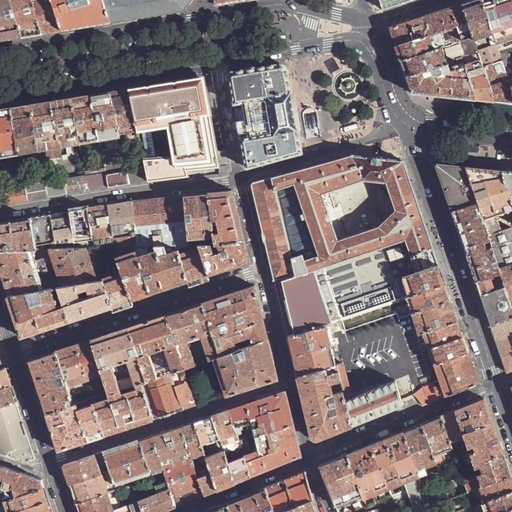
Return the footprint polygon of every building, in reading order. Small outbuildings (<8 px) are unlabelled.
[(0,0),(0,39),(23,36),(11,0),(0,0)] [(11,0),(23,36),(42,32),(32,0),(11,0)] [(63,29),(53,0),(32,0),(42,32),(63,29)] [(53,0),(63,29),(111,21),(104,0),(53,0)] [(104,0),(111,21),(185,9),(191,0),(104,0)] [(379,0),(380,1),(383,9),(409,0),(379,0)] [(481,0),(470,0),(462,3),(473,35),(474,39),(488,34),(493,32),(481,0)] [(511,0),(481,0),(493,32),(496,41),(496,42),(511,37),(511,0)] [(462,3),(422,16),(428,34),(440,30),(452,26),(457,25),(462,39),(473,35),(462,3)] [(422,16),(389,27),(392,37),(395,45),(428,34),(422,16)] [(452,26),(440,30),(441,34),(445,45),(457,40),(452,26)] [(493,32),(488,34),(489,37),(491,36),(493,42),(496,41),(493,32)] [(428,34),(395,45),(398,54),(400,59),(433,48),(428,34)] [(434,36),(428,34),(433,48),(438,47),(434,36)] [(441,34),(434,36),(438,47),(440,46),(445,45),(441,34)] [(473,35),(462,39),(467,55),(479,51),(478,50),(474,39),(473,35)] [(445,45),(440,46),(446,62),(447,62),(462,57),(467,55),(462,39),(457,40),(445,45)] [(433,48),(400,59),(403,69),(405,75),(446,62),(440,46),(438,47),(433,48)] [(485,47),(478,50),(479,51),(481,59),(483,66),(491,63),(485,47)] [(481,59),(479,51),(467,55),(462,57),(464,64),(465,64),(481,59)] [(462,57),(447,62),(449,69),(464,64),(462,57)] [(476,98),(494,100),(490,85),(483,66),(481,59),(465,64),(476,98)] [(483,66),(490,85),(508,78),(507,73),(502,59),(491,63),(483,66)] [(446,62),(405,75),(411,92),(416,92),(476,98),(465,64),(464,64),(449,69),(447,62),(446,62)] [(229,75),(245,166),(246,167),(247,167),(284,157),(301,152),(298,131),(299,131),(298,128),(300,128),(294,92),(292,92),(292,89),(291,89),(287,70),(286,67),(283,64),(280,64),(233,72),(231,73),(229,75)] [(219,165),(203,78),(128,89),(137,129),(167,123),(170,156),(143,157),(145,165),(148,180),(187,174),(186,170),(219,165)] [(508,78),(490,85),(494,100),(504,101),(511,101),(511,89),(511,86),(508,79),(508,78)] [(111,92),(119,133),(137,129),(128,89),(111,92)] [(91,95),(99,139),(106,138),(108,149),(116,147),(114,137),(120,136),(119,133),(111,92),(91,95)] [(91,95),(72,98),(80,143),(99,139),(91,95)] [(60,146),(80,143),(72,98),(51,101),(60,146)] [(39,150),(60,146),(51,101),(31,104),(39,150)] [(20,153),(39,150),(31,104),(11,107),(20,153)] [(0,156),(20,153),(11,107),(0,109),(0,156)] [(104,166),(106,174),(127,170),(127,169),(122,146),(116,147),(108,149),(101,150),(104,166)] [(406,238),(411,255),(433,247),(403,160),(352,155),(273,177),(276,191),(295,186),(317,252),(293,260),(296,274),(406,238)] [(130,183),(148,180),(145,165),(127,169),(127,170),(130,183)] [(437,165),(436,166),(444,191),(446,196),(451,212),(477,203),(466,168),(452,166),(437,165)] [(88,190),(108,187),(106,174),(104,166),(85,169),(86,175),(88,190)] [(491,170),(466,168),(477,203),(482,221),(495,216),(506,212),(511,210),(511,205),(500,171),(491,170)] [(108,187),(130,183),(127,170),(106,174),(108,187)] [(511,172),(500,171),(511,205),(511,172)] [(88,190),(86,175),(66,179),(68,193),(88,190)] [(253,182),(252,184),(274,278),(282,277),(296,274),(293,260),(276,191),(273,177),(253,182)] [(48,197),(68,193),(66,179),(45,182),(48,197)] [(48,197),(45,182),(26,185),(26,188),(28,200),(48,197)] [(295,186),(276,191),(293,260),(317,252),(295,186)] [(28,200),(26,188),(6,191),(6,192),(8,203),(28,200)] [(244,241),(232,190),(208,192),(212,221),(216,219),(219,232),(214,232),(214,236),(215,243),(219,243),(244,241)] [(0,204),(8,203),(6,192),(0,193),(0,204)] [(212,221),(208,192),(184,194),(188,224),(189,239),(214,236),(214,232),(212,221)] [(133,200),(136,229),(154,228),(171,226),(188,224),(184,194),(133,200)] [(108,204),(113,233),(136,229),(133,200),(108,204)] [(477,203),(451,212),(464,248),(475,282),(490,276),(500,273),(499,270),(491,247),(487,248),(485,242),(489,241),(487,236),(482,221),(477,203)] [(108,204),(88,207),(94,239),(95,247),(106,247),(110,247),(113,247),(115,247),(113,233),(108,204)] [(69,211),(75,241),(75,243),(94,239),(88,207),(69,211)] [(54,213),(51,214),(55,243),(56,244),(75,241),(69,211),(54,213)] [(506,212),(495,216),(500,231),(511,228),(506,212)] [(51,214),(31,217),(35,239),(40,238),(41,243),(55,243),(51,214)] [(495,216),(482,221),(487,236),(500,231),(495,216)] [(0,250),(33,249),(37,249),(35,239),(31,217),(0,222),(0,250)] [(188,224),(171,226),(172,245),(177,245),(183,245),(190,244),(189,239),(188,224)] [(171,226),(154,228),(156,245),(165,245),(172,245),(171,226)] [(136,229),(137,246),(155,245),(156,245),(154,228),(136,229)] [(500,231),(487,236),(489,241),(491,247),(499,270),(511,265),(511,230),(511,228),(500,231)] [(113,233),(115,247),(129,246),(135,246),(137,246),(136,229),(113,233)] [(215,243),(214,236),(189,239),(190,244),(198,244),(211,244),(215,243)] [(404,277),(417,273),(411,255),(406,238),(296,274),(282,277),(286,296),(339,278),(345,296),(351,315),(353,315),(407,297),(410,296),(404,277)] [(249,261),(244,241),(219,243),(220,250),(220,252),(214,253),(211,244),(198,244),(199,248),(208,274),(249,261)] [(199,248),(198,244),(190,244),(183,245),(185,252),(199,248)] [(138,256),(150,293),(188,281),(189,281),(180,254),(179,252),(178,249),(167,253),(165,245),(156,245),(155,245),(157,250),(138,256)] [(93,247),(87,248),(97,280),(103,279),(98,261),(93,247)] [(110,257),(106,247),(95,247),(93,247),(98,261),(110,257)] [(439,265),(433,247),(411,255),(417,273),(439,265)] [(97,280),(87,248),(76,248),(50,249),(52,255),(63,286),(76,284),(85,283),(97,280)] [(210,279),(208,274),(199,248),(185,252),(180,254),(189,281),(188,281),(189,286),(210,279)] [(8,295),(45,289),(36,260),(35,257),(33,249),(0,250),(0,270),(3,279),(8,295)] [(132,299),(150,293),(138,256),(136,251),(131,252),(117,257),(122,273),(131,300),(132,299)] [(63,286),(52,255),(38,259),(36,260),(45,289),(52,288),(59,287),(63,286)] [(417,273),(404,277),(410,296),(445,284),(441,273),(439,265),(417,273)] [(511,265),(499,270),(500,273),(504,285),(509,299),(511,297),(511,265)] [(113,311),(133,304),(132,299),(131,300),(122,273),(110,276),(110,277),(108,277),(103,279),(112,306),(111,306),(113,311)] [(490,276),(475,282),(480,294),(483,303),(487,316),(491,326),(509,318),(506,308),(511,306),(509,299),(504,285),(494,289),(490,276)] [(345,296),(339,278),(286,296),(290,315),(320,305),(345,296)] [(97,280),(85,283),(88,291),(90,295),(80,298),(79,294),(76,284),(63,286),(59,287),(62,299),(65,305),(69,320),(111,306),(112,306),(103,279),(97,280)] [(76,284),(79,294),(88,291),(85,283),(76,284)] [(410,296),(407,297),(412,313),(451,300),(447,290),(445,284),(410,296)] [(255,285),(203,302),(220,355),(236,350),(234,341),(250,336),(252,344),(268,339),(255,285)] [(69,320),(65,305),(58,307),(56,301),(52,288),(45,289),(8,295),(16,317),(22,336),(69,320)] [(345,296),(320,305),(326,324),(351,315),(345,296)] [(65,305),(62,299),(56,301),(58,307),(65,305)] [(451,300),(412,313),(419,333),(425,332),(458,321),(454,308),(451,300)] [(203,302),(166,315),(184,368),(193,365),(196,364),(188,339),(201,334),(210,359),(215,358),(220,355),(203,302)] [(320,305),(290,315),(295,334),(326,325),(326,324),(320,305)] [(146,381),(157,377),(155,370),(149,352),(165,347),(171,365),(173,372),(179,370),(184,368),(166,315),(152,319),(129,327),(146,381)] [(511,317),(509,318),(491,326),(500,351),(507,373),(511,370),(511,317)] [(458,321),(425,332),(428,343),(430,348),(463,336),(460,327),(458,321)] [(288,337),(292,356),(331,343),(326,325),(295,334),(288,337)] [(129,327),(91,340),(103,375),(109,394),(120,390),(112,366),(128,360),(136,385),(141,383),(146,381),(129,327)] [(419,333),(418,334),(422,345),(428,343),(425,332),(419,333)] [(463,336),(430,348),(436,364),(469,352),(465,342),(463,336)] [(227,395),(277,378),(268,339),(252,344),(236,350),(220,355),(215,358),(220,372),(227,395)] [(91,340),(56,351),(67,387),(70,386),(103,375),(91,340)] [(292,356),(297,376),(326,368),(327,374),(338,371),(338,370),(344,368),(343,362),(336,364),(331,343),(292,356)] [(165,347),(149,352),(155,370),(171,365),(165,347)] [(56,351),(29,360),(38,389),(47,415),(68,407),(66,400),(71,399),(68,389),(67,387),(56,351)] [(469,352),(436,364),(441,380),(474,368),(470,357),(469,352)] [(215,374),(220,372),(215,358),(210,359),(212,363),(215,374)] [(171,365),(155,370),(157,377),(171,373),(173,372),(171,365)] [(0,369),(0,389),(12,386),(8,375),(6,368),(0,369)] [(184,368),(179,370),(183,383),(188,382),(185,371),(184,368)] [(315,439),(318,439),(325,436),(329,435),(342,430),(351,426),(342,391),(331,393),(328,382),(340,379),(338,371),(327,374),(326,368),(297,376),(311,436),(312,438),(315,439)] [(402,405),(395,381),(390,383),(384,385),(352,398),(351,394),(347,378),(346,378),(344,368),(338,370),(338,371),(340,379),(340,382),(341,386),(342,391),(351,426),(370,418),(395,408),(402,405)] [(474,368),(441,380),(442,384),(445,392),(446,397),(479,384),(476,373),(474,368)] [(173,372),(171,373),(175,386),(183,383),(179,370),(173,372)] [(146,381),(141,383),(154,420),(176,412),(184,410),(175,386),(171,373),(157,377),(146,381)] [(184,410),(196,405),(188,382),(183,383),(175,386),(184,410)] [(104,436),(154,420),(141,383),(136,385),(137,389),(121,395),(120,390),(109,394),(108,394),(110,399),(96,403),(93,404),(104,436)] [(374,385),(351,394),(352,398),(384,385),(383,383),(374,386),(374,385)] [(433,383),(420,388),(424,399),(426,405),(439,400),(437,395),(435,387),(433,383)] [(442,384),(435,387),(437,395),(445,392),(442,384)] [(12,386),(0,389),(0,406),(17,401),(13,392),(12,386)] [(285,391),(228,410),(235,428),(251,423),(253,427),(255,436),(293,423),(285,391)] [(484,398),(454,410),(464,437),(467,447),(472,445),(473,450),(469,452),(469,453),(472,461),(474,467),(479,465),(482,472),(477,474),(477,475),(481,486),(496,481),(488,458),(503,452),(492,422),(484,398)] [(0,453),(24,462),(35,459),(25,428),(17,401),(0,406),(0,453)] [(68,407),(47,415),(53,435),(58,451),(104,436),(93,404),(77,410),(76,405),(68,407)] [(228,410),(212,415),(220,438),(222,444),(232,441),(238,439),(237,434),(235,428),(228,410)] [(446,414),(440,416),(449,442),(455,440),(464,437),(454,410),(446,414)] [(212,415),(193,421),(201,444),(216,439),(220,438),(212,415)] [(429,420),(421,424),(434,461),(441,458),(439,452),(451,447),(449,442),(440,416),(429,420)] [(193,421),(181,426),(190,453),(192,458),(192,459),(205,453),(201,444),(193,421)] [(251,423),(235,428),(237,434),(241,433),(241,431),(253,427),(251,423)] [(293,423),(255,436),(259,451),(252,453),(244,456),(251,476),(278,465),(301,455),(293,423)] [(410,428),(403,431),(418,475),(425,472),(424,467),(435,462),(434,461),(421,424),(410,428)] [(181,426),(152,435),(160,461),(190,453),(181,426)] [(385,439),(370,445),(388,487),(403,481),(418,475),(403,431),(385,439)] [(152,435),(139,439),(151,472),(163,467),(162,466),(160,461),(152,435)] [(220,438),(216,439),(218,444),(217,444),(220,452),(224,450),(222,444),(220,438)] [(244,456),(252,453),(247,438),(239,441),(239,442),(243,453),(244,456)] [(115,447),(103,452),(110,471),(113,480),(115,484),(151,473),(151,472),(139,439),(115,447)] [(455,440),(449,442),(451,447),(455,457),(460,455),(455,440)] [(351,452),(347,454),(362,494),(363,497),(365,497),(374,493),(387,488),(388,487),(370,445),(363,447),(359,449),(351,452)] [(228,485),(235,482),(228,462),(226,455),(224,450),(220,452),(206,457),(210,467),(217,490),(228,485)] [(103,452),(63,465),(67,476),(69,484),(101,474),(106,472),(110,471),(103,452)] [(506,461),(503,452),(488,458),(496,481),(511,475),(506,461)] [(190,453),(160,461),(162,466),(192,458),(190,453)] [(469,453),(464,454),(467,463),(472,461),(469,453)] [(331,460),(319,465),(335,505),(349,499),(362,494),(347,454),(331,460)] [(244,479),(251,476),(244,456),(238,458),(234,460),(228,462),(235,482),(244,479)] [(192,458),(162,466),(163,467),(167,481),(173,498),(184,493),(196,488),(201,486),(197,473),(195,468),(192,459),(192,458)] [(472,461),(467,463),(472,477),(477,475),(477,474),(474,467),(472,461)] [(42,479),(0,465),(0,489),(4,501),(44,487),(42,481),(42,479)] [(212,492),(217,490),(210,467),(197,473),(201,486),(204,495),(212,492)] [(275,483),(266,487),(275,511),(282,511),(284,511),(283,511),(311,500),(312,500),(313,499),(306,471),(295,475),(288,478),(275,483)] [(101,474),(69,484),(73,495),(75,503),(107,493),(101,474)] [(414,511),(428,511),(429,510),(429,508),(430,507),(429,506),(418,475),(403,481),(414,511)] [(472,477),(463,480),(465,485),(467,491),(480,487),(481,486),(477,475),(472,477)] [(511,478),(511,475),(496,481),(481,486),(480,487),(483,498),(485,502),(511,490),(511,478)] [(162,511),(176,507),(173,498),(167,481),(155,486),(157,493),(137,501),(142,511),(162,511)] [(465,485),(446,492),(448,499),(449,498),(467,491),(465,485)] [(44,487),(4,501),(7,511),(52,511),(50,504),(44,487)] [(245,495),(228,502),(231,511),(275,511),(266,487),(245,495)] [(374,493),(365,497),(369,506),(391,497),(387,488),(374,493)] [(511,490),(485,502),(488,511),(502,511),(511,508),(511,490)] [(114,491),(107,493),(113,511),(121,508),(116,498),(114,491)] [(78,511),(110,511),(113,511),(107,493),(75,503),(78,511)] [(187,502),(184,493),(173,498),(176,507),(187,502)] [(362,494),(349,499),(353,511),(368,511),(363,497),(362,494)] [(448,499),(442,501),(445,507),(446,511),(453,511),(449,498),(448,499)] [(353,511),(349,499),(335,505),(337,511),(353,511)] [(316,511),(312,500),(311,500),(283,511),(284,511),(283,511),(316,511)] [(142,511),(137,501),(130,504),(132,510),(132,511),(142,511)] [(428,511),(432,511),(445,507),(442,501),(429,506),(430,507),(429,508),(429,510),(428,511)] [(204,511),(231,511),(228,502),(215,508),(210,510),(204,511)]
